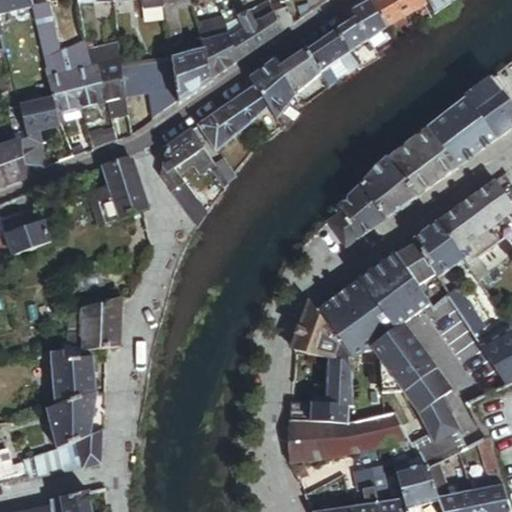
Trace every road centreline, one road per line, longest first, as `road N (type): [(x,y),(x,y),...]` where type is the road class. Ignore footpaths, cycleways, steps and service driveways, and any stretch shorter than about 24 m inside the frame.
road 1 (residential): [(275,511),(266,472),(274,362),(310,291),(511,154)]
road 2 (residential): [(145,149),(169,236),(125,381),(116,476)]
road 3 (residential): [(354,0),(145,149)]
road 4 (residential): [(145,149),(0,204)]
